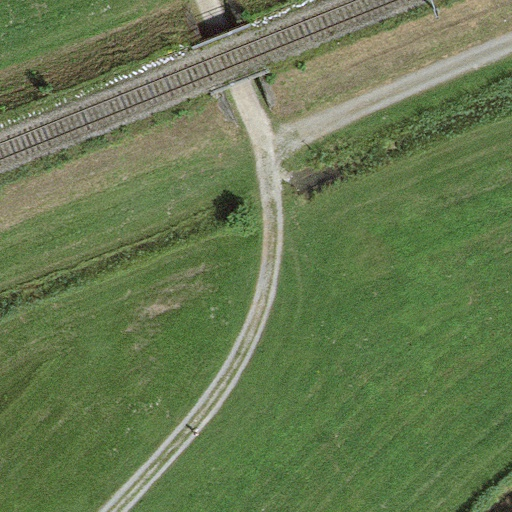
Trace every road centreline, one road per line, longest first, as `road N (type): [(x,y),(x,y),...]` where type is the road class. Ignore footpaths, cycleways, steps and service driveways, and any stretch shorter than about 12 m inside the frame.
road 1 (track): [(274,156),(276,269),(234,373),(113,511)]
road 2 (track): [(274,156),(511,55)]
road 3 (track): [(203,0),(274,156)]
